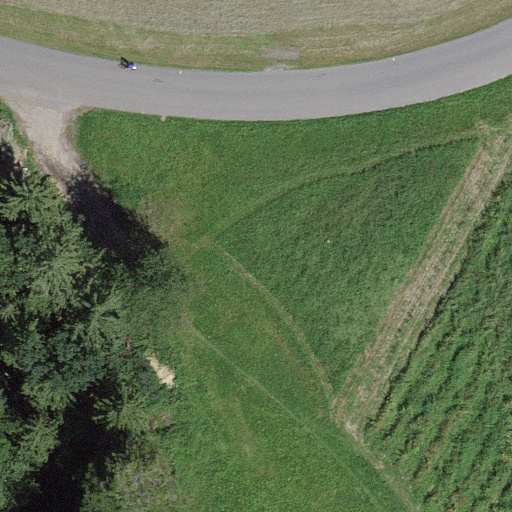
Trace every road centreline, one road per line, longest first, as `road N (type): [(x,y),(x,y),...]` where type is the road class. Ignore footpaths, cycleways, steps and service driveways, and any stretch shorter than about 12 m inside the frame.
road 1 (track): [(322,511),(274,469),(0,90)]
road 2 (unclassified): [(511,49),(445,82),(326,97),(171,102),(0,65)]
